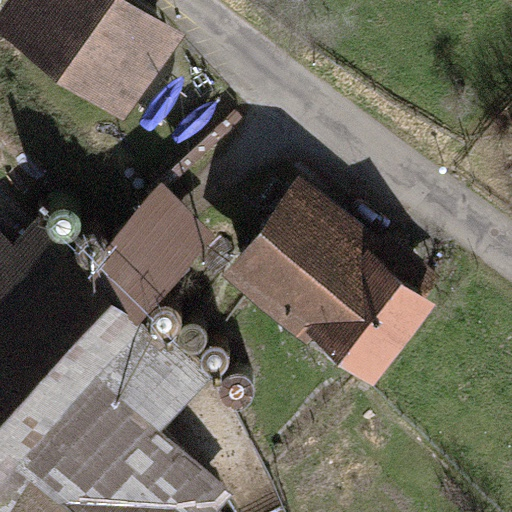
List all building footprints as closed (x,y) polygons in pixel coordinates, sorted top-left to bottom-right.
[(0,0),(0,8),(23,25),(40,0),(0,0)] [(146,0),(40,0),(23,25),(104,84),(158,9),(146,0)] [(158,9),(104,84),(131,105),(186,29),(158,9)] [(295,184),(241,250),(371,355),(425,289),(295,184)] [(0,302),(0,511),(187,511),(216,481),(181,441),(138,401),(187,349),(64,234),(33,267),(10,246),(0,255),(0,263),(19,282),(0,302)] [(0,263),(0,255),(10,246),(0,235),(0,302),(19,282),(0,263)]
